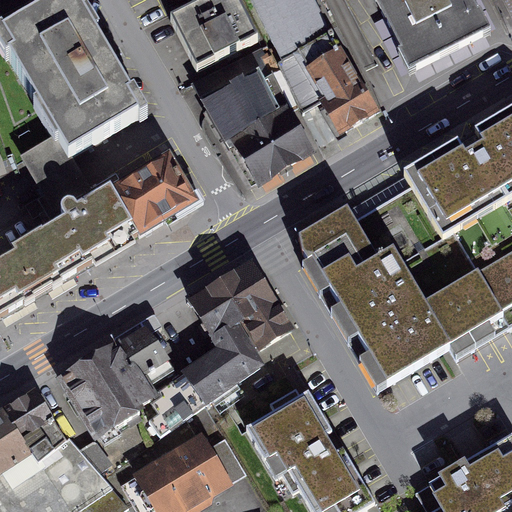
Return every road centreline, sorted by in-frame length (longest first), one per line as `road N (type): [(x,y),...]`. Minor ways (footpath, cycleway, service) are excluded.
road 1 (primary): [(511,78),(246,234)]
road 2 (primary): [(246,234),(0,381)]
road 3 (residential): [(109,0),(246,234)]
